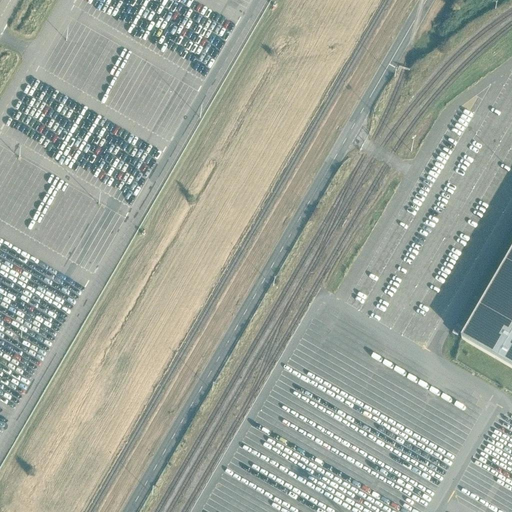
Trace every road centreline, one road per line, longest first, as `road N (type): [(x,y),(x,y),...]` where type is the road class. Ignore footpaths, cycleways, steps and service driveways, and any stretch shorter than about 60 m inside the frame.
road 1 (unclassified): [(426,0),(130,511)]
road 2 (unclassified): [(500,399),(433,511)]
